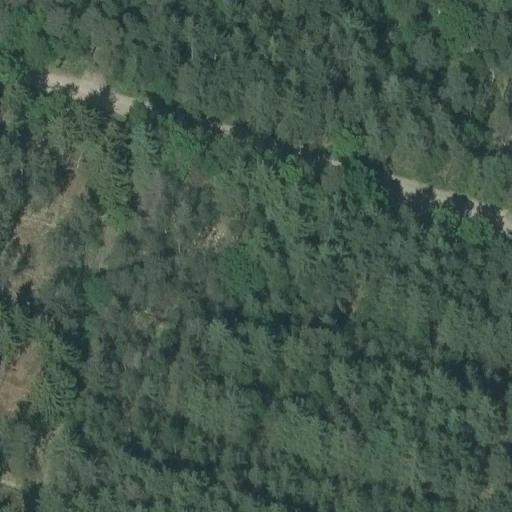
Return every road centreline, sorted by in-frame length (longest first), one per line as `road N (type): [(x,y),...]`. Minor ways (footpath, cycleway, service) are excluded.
road 1 (track): [(0,67),(511,228)]
road 2 (track): [(37,511),(141,112)]
road 3 (track): [(474,511),(511,357)]
